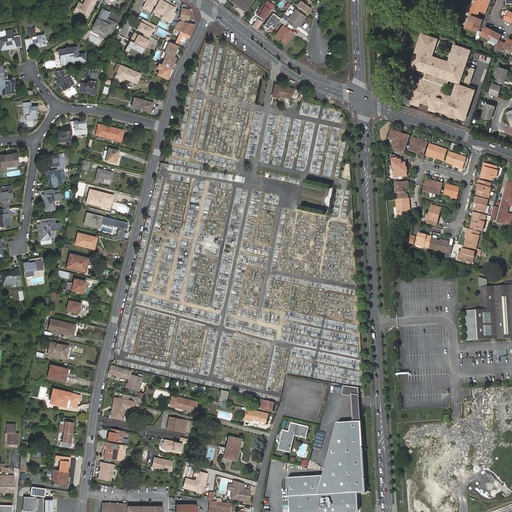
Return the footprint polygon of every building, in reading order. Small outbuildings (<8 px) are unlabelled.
[(80,4),(76,13),(85,17),(93,0),(83,0),(81,5),(80,4)] [(177,6),(166,0),(146,0),(142,8),(151,13),(153,10),(162,15),(160,18),(168,22),(177,6)] [(233,0),(232,1),(245,11),(253,0),(233,0)] [(313,8),(303,1),(302,1),(301,0),(299,0),(296,4),(303,9),(307,13),(308,13),(309,14),(313,8)] [(471,7),(470,10),(478,13),(479,10),(485,12),(487,7),(485,7),(486,4),(488,5),(489,0),(475,0),(473,8),(471,7)] [(257,14),(265,19),(272,10),(264,3),(259,10),(259,11),(257,14)] [(285,7),(287,8),(286,14),(291,15),(294,7),(287,4),(285,7)] [(190,11),(181,9),(179,18),(187,20),(190,11)] [(296,9),(289,18),(296,24),(298,25),(299,26),(306,17),(296,9)] [(102,10),(93,29),(97,31),(98,30),(102,32),(100,35),(100,37),(103,38),(105,38),(106,36),(109,37),(114,28),(114,29),(117,24),(110,21),(108,21),(106,20),(109,13),(102,10)] [(478,13),(470,10),(468,14),(470,15),(466,28),(477,32),(478,30),(480,27),(478,26),(479,24),(481,24),(481,23),(483,19),(476,17),(478,13)] [(271,26),(275,28),(280,20),(282,19),(274,13),(264,26),(269,29),(271,26)] [(157,26),(142,18),(125,51),(140,59),(157,26)] [(252,26),(257,30),(263,21),(257,18),(252,26)] [(296,24),(289,18),(287,21),(288,21),(295,26),(296,24)] [(180,33),(184,23),(178,22),(175,30),(180,33)] [(189,39),(194,26),(184,23),(180,33),(176,41),(177,42),(175,45),(177,45),(182,35),(189,39)] [(284,26),(277,35),(287,43),(294,33),(284,26)] [(477,32),(475,38),(479,39),(481,35),(489,39),(493,30),(487,27),(486,29),(484,28),(482,32),(478,30),(477,32)] [(25,39),(27,49),(34,47),(34,43),(36,42),(37,46),(46,44),(45,34),(36,35),(35,28),(28,29),(30,38),(25,39)] [(23,46),(21,35),(14,36),(12,29),(5,31),(7,38),(0,39),(0,46),(1,50),(10,48),(9,44),(12,43),(13,48),(17,47),(23,46)] [(91,32),(87,30),(82,39),(86,42),(91,32)] [(493,30),(489,39),(497,43),(495,48),(498,49),(502,41),(499,40),(501,36),(498,35),(499,33),(493,30)] [(412,62),(412,64),(421,67),(420,69),(428,72),(448,78),(450,79),(451,77),(460,80),(461,79),(462,75),(463,71),(465,67),(466,63),(467,59),(468,56),(469,54),(469,52),(470,50),(464,48),(461,47),(455,45),(454,46),(454,48),(453,50),(451,54),(450,58),(449,61),(448,61),(445,60),(445,62),(435,59),(435,57),(433,56),(432,56),(433,52),(435,48),(434,48),(435,45),(436,42),(437,41),(437,39),(430,37),(428,36),(422,34),(421,36),(421,37),(420,40),(419,43),(417,47),(416,50),(415,54),(413,58),(412,62)] [(504,46),(511,50),(511,39),(510,39),(509,41),(507,40),(506,43),(502,41),(498,49),(502,51),(504,46)] [(173,57),(178,47),(169,43),(164,53),(166,54),(161,65),(170,69),(176,58),(173,57)] [(61,66),(86,61),(84,53),(78,55),(76,47),(58,50),(61,66)] [(170,69),(161,65),(159,64),(157,69),(159,70),(156,76),(166,80),(170,69)] [(120,66),(115,78),(123,81),(123,79),(136,84),(140,74),(120,66)] [(470,84),(476,69),(470,66),(464,82),(470,84)] [(498,78),(497,80),(504,83),(509,71),(500,67),(497,77),(498,78)] [(445,86),(448,78),(428,72),(426,79),(445,86)] [(71,84),(73,83),(68,75),(56,83),(58,87),(59,86),(63,93),(73,88),(71,84)] [(7,77),(0,77),(0,88),(0,89),(1,93),(15,91),(14,87),(13,87),(11,87),(11,84),(12,83),(14,83),(14,76),(7,77)] [(79,83),(78,91),(87,92),(87,91),(89,91),(89,93),(89,95),(94,95),(97,77),(90,76),(89,80),(84,83),(79,83)] [(443,93),(445,86),(426,79),(421,77),(419,82),(414,80),(408,97),(413,99),(412,104),(419,106),(420,101),(431,105),(429,109),(437,112),(440,101),(443,93)] [(504,83),(497,80),(495,84),(493,83),(490,93),(498,96),(501,86),(502,87),(504,83)] [(452,96),(443,93),(440,101),(442,102),(439,111),(465,119),(475,87),(465,84),(464,86),(456,83),(452,96)] [(292,99),(296,90),(295,90),(277,85),(274,96),(279,98),(280,96),(292,99)] [(153,104),(133,98),(131,108),(150,113),(153,104)] [(495,105),(488,103),(487,106),(486,106),(482,116),(491,119),(495,105)] [(20,107),(21,115),(23,115),(24,119),(34,118),(33,111),(35,110),(34,106),(20,107)] [(69,127),(70,137),(80,136),(80,134),(84,133),(83,123),(75,124),(75,122),(68,122),(69,127)] [(98,125),(95,135),(121,142),(123,132),(98,125)] [(59,143),(70,142),(70,137),(69,127),(61,128),(61,130),(54,131),(55,141),(59,141),(59,143)] [(404,152),(409,136),(392,130),(389,138),(393,139),(390,147),(404,152)] [(417,150),(423,152),(427,142),(413,138),(409,149),(416,152),(417,150)] [(447,150),(429,143),(425,155),(429,156),(430,155),(436,157),(443,160),(447,150)] [(115,159),(116,159),(118,152),(108,149),(105,161),(114,163),(115,159)] [(465,157),(449,151),(445,162),(462,167),(465,157)] [(17,152),(0,154),(0,166),(1,171),(6,170),(6,168),(19,166),(17,152)] [(50,164),(51,171),(60,170),(64,169),(62,159),(63,159),(63,154),(49,156),(51,164),(50,164)] [(401,163),(400,160),(398,160),(396,158),(391,159),(393,177),(398,176),(399,174),(401,175),(406,175),(405,171),(404,170),(404,168),(405,167),(404,163),(401,163)] [(90,162),(84,161),(83,166),(82,169),(88,171),(89,167),(90,162)] [(483,178),(491,180),(492,176),(496,177),(498,170),(496,170),(497,166),(484,163),(483,168),(485,169),(483,178)] [(97,169),(95,182),(102,184),(103,179),(111,181),(113,173),(97,169)] [(51,171),(46,172),(47,180),(49,179),(50,187),(60,185),(59,182),(62,181),(60,170),(51,171)] [(439,196),(442,185),(425,180),(422,192),(439,196)] [(478,186),(476,194),(489,197),(490,193),(489,193),(490,187),(491,182),(479,180),(478,184),(478,186)] [(394,189),(395,200),(406,199),(405,192),(403,192),(403,188),(405,188),(406,188),(405,181),(395,183),(395,189),(394,189)] [(83,193),(86,184),(79,182),(78,186),(77,191),(83,193)] [(511,183),(508,183),(502,204),(509,205),(511,205),(511,183)] [(449,196),(457,198),(459,189),(446,185),(444,194),(449,196)] [(0,202),(0,205),(1,211),(8,209),(9,209),(8,203),(13,202),(11,194),(7,195),(7,193),(11,192),(10,187),(0,188),(0,200),(0,203),(0,202)] [(51,196),(51,190),(40,192),(42,200),(46,199),(46,202),(43,202),(44,213),(55,211),(54,202),(61,201),(60,194),(51,196)] [(90,190),(87,201),(91,202),(91,203),(104,207),(107,195),(90,190)] [(476,197),(474,204),(475,204),(474,209),(485,212),(488,200),(476,197)] [(406,199),(395,200),(397,218),(408,217),(407,213),(407,211),(409,211),(408,199),(407,199),(406,199)] [(509,205),(502,204),(497,222),(510,226),(511,215),(511,214),(507,213),(509,205)] [(431,206),(427,220),(436,222),(438,214),(439,215),(441,209),(431,206)] [(1,211),(0,210),(0,228),(9,227),(8,225),(10,225),(9,221),(8,221),(7,215),(9,215),(8,209),(1,211)] [(486,215),(473,211),(472,216),(473,216),(472,221),(471,223),(470,227),(482,231),(486,215)] [(87,213),(83,225),(99,229),(100,223),(102,217),(87,213)] [(127,223),(102,217),(100,223),(120,228),(120,230),(123,231),(124,228),(126,229),(127,223)] [(53,224),(52,219),(36,222),(37,231),(41,230),(42,232),(38,233),(40,243),(51,240),(49,232),(57,231),(56,224),(53,224)] [(68,226),(74,228),(76,221),(70,219),(68,226)] [(467,238),(465,246),(476,248),(479,236),(477,235),(478,231),(468,228),(466,233),(468,233),(467,238)] [(75,244),(94,249),(97,238),(78,234),(75,244)] [(424,247),(429,248),(431,240),(431,238),(418,235),(415,245),(424,248),(424,247)] [(428,249),(450,255),(452,247),(448,246),(448,244),(440,242),(431,240),(429,248),(428,249)] [(465,246),(463,245),(461,252),(461,254),(459,254),(457,259),(472,263),(476,248),(465,246)] [(85,270),(84,272),(84,275),(87,276),(91,260),(70,255),(66,268),(77,271),(78,268),(85,270)] [(29,263),(24,264),(26,278),(35,276),(34,271),(45,270),(43,260),(36,261),(36,263),(33,263),(33,264),(31,264),(29,263)] [(2,275),(4,286),(14,285),(14,286),(18,285),(18,287),(22,286),(19,270),(15,271),(16,273),(12,273),(2,275)] [(69,273),(57,270),(55,276),(67,279),(69,273)] [(476,278),(478,304),(511,301),(511,285),(486,288),(485,281),(476,278)] [(67,290),(84,294),(86,283),(75,280),(74,284),(68,283),(67,290)] [(69,301),(66,311),(78,314),(81,304),(69,301)] [(511,301),(478,304),(479,311),(464,312),(465,336),(511,332),(511,301)] [(51,321),(49,331),(53,331),(53,332),(64,335),(64,334),(73,336),(75,326),(51,321)] [(511,332),(465,336),(466,342),(494,340),(511,338),(511,332)] [(48,355),(66,359),(67,354),(69,347),(51,343),(48,355)] [(65,382),(67,370),(51,366),(48,378),(65,382)] [(111,366),(108,374),(129,379),(128,384),(128,385),(131,386),(130,390),(139,392),(143,378),(130,375),(131,371),(111,366)] [(359,388),(344,386),(343,395),(352,396),(353,401),(355,424),(361,424),(360,401),(359,388)] [(54,398),(52,404),(65,407),(68,399),(71,400),(73,394),(54,390),(52,398),(54,398)] [(166,400),(168,394),(155,390),(153,396),(166,400)] [(222,391),(220,401),(227,403),(230,393),(222,391)] [(511,392),(492,394),(495,451),(505,450),(505,453),(489,473),(495,477),(494,477),(509,489),(511,486),(511,392)] [(186,408),(186,409),(195,412),(198,403),(172,395),(169,406),(174,407),(184,410),(184,409),(185,407),(186,408)] [(113,409),(111,417),(123,419),(125,407),(133,408),(134,402),(118,399),(115,410),(113,409)] [(273,408),(274,403),(269,402),(266,401),(265,406),(263,406),(262,410),(271,412),(272,408),(273,408)] [(267,424),(270,414),(248,409),(247,412),(245,419),(252,421),(252,420),(267,424)] [(64,432),(72,433),(73,423),(75,423),(75,419),(63,417),(63,421),(65,422),(64,425),(60,425),(59,432),(64,432)] [(170,418),(168,430),(185,433),(187,421),(170,418)] [(6,432),(7,433),(9,433),(9,435),(7,434),(7,444),(17,445),(18,433),(15,433),(16,424),(6,424),(6,432)] [(291,424),(289,433),(294,434),(305,437),(308,428),(291,424)] [(290,511),(358,511),(358,495),(365,494),(361,424),(355,424),(338,425),(323,476),(289,478),(290,511)] [(109,432),(108,440),(117,441),(118,434),(125,435),(126,431),(110,428),(110,432),(109,432)] [(71,443),(72,433),(64,432),(62,442),(61,442),(60,446),(72,448),(72,443),(71,443)] [(291,434),(283,432),(279,449),(289,451),(293,437),(291,434)] [(242,440),(230,436),(224,456),(236,460),(242,440)] [(183,443),(165,439),(163,449),(181,453),(183,443)] [(107,443),(105,456),(112,458),(120,460),(123,446),(107,443)] [(59,470),(66,472),(68,461),(70,461),(70,458),(55,456),(55,460),(60,460),(59,470)] [(173,462),(154,458),(151,468),(171,472),(173,462)] [(102,462),(99,479),(111,482),(114,465),(102,462)] [(8,467),(4,467),(4,463),(0,463),(0,471),(8,472),(8,467)] [(65,481),(66,472),(59,470),(57,480),(55,480),(55,485),(66,486),(67,481),(65,481)] [(208,474),(198,471),(196,479),(194,481),(186,478),(183,488),(195,491),(196,490),(197,490),(199,493),(205,490),(203,485),(204,485),(204,483),(205,483),(208,474)] [(0,481),(0,493),(14,493),(13,479),(13,476),(7,476),(2,476),(1,481),(0,481)] [(244,483),(234,480),(233,485),(232,490),(232,495),(234,499),(248,501),(250,490),(241,488),(242,487),(243,487),(244,483)] [(45,496),(45,488),(31,487),(30,495),(45,496)] [(33,498),(23,497),(22,511),(24,511),(32,511),(33,498)] [(52,511),(53,500),(45,500),(44,511),(52,511)] [(218,511),(228,511),(230,503),(209,500),(207,511),(218,511)] [(127,507),(126,511),(162,511),(163,507),(145,506),(145,507),(130,507),(130,502),(127,502),(127,507)]
